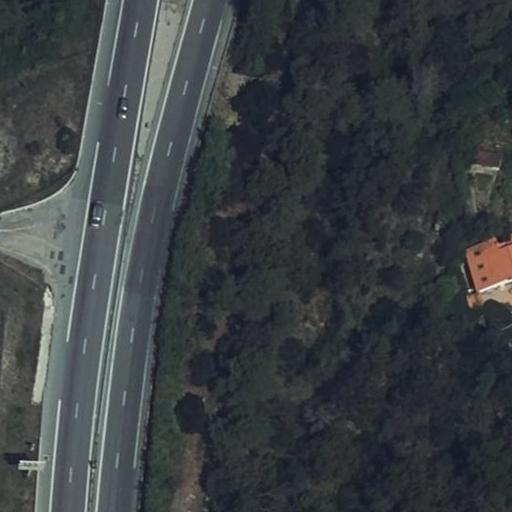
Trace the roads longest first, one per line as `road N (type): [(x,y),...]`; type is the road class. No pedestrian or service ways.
road 1 (motorway): [(113,511),(139,287),(209,0)]
road 2 (motorway): [(139,0),(93,280),(67,511)]
